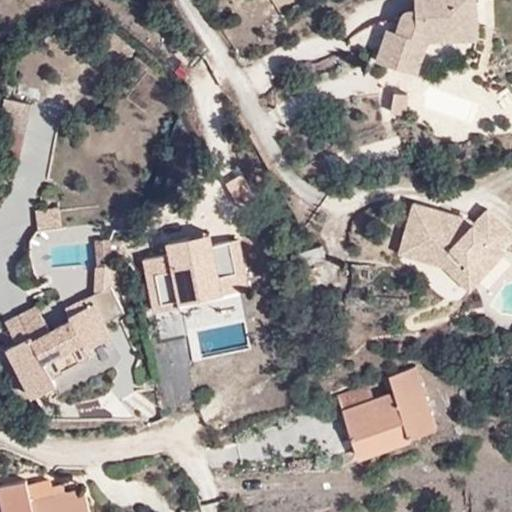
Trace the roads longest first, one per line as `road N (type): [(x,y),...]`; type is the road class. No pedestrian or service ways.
road 1 (track): [(193,0),(309,197),(350,211),(397,191),(504,201)]
road 2 (track): [(215,511),(172,441),(56,454),(0,426)]
